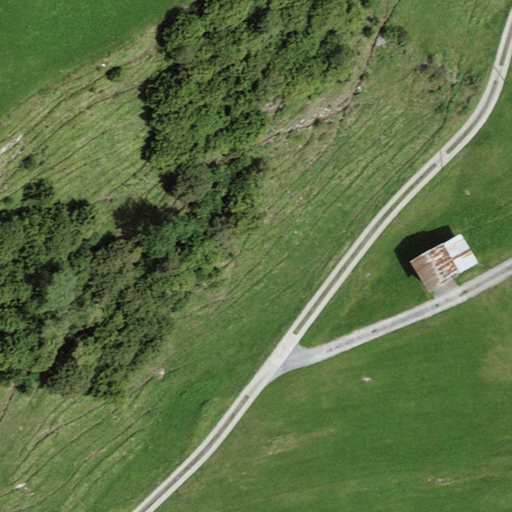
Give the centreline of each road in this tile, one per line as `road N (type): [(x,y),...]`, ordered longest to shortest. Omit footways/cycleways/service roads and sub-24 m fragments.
road 1 (track): [(511,45),(484,113),(278,364),(144,511)]
road 2 (track): [(278,364),(335,352),(511,267)]
